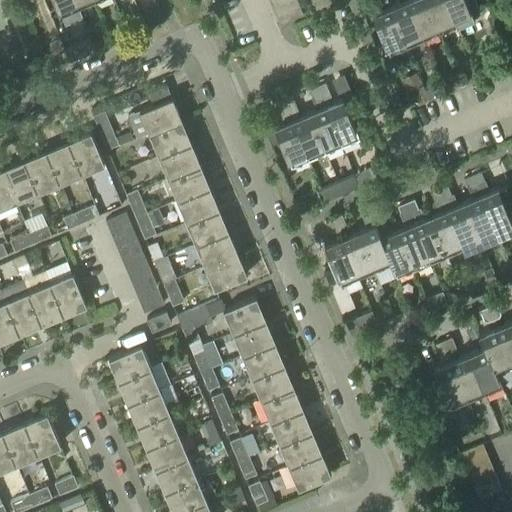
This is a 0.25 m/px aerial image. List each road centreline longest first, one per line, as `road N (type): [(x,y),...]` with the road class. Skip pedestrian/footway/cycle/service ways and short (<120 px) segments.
road 1 (residential): [(219,95),(386,495),(345,511)]
road 2 (residential): [(274,72),(350,44),(397,150),(511,103)]
road 3 (residential): [(0,121),(198,43),(219,95)]
road 4 (residential): [(58,368),(119,332),(130,308),(98,228)]
road 5 (residential): [(117,511),(58,368)]
